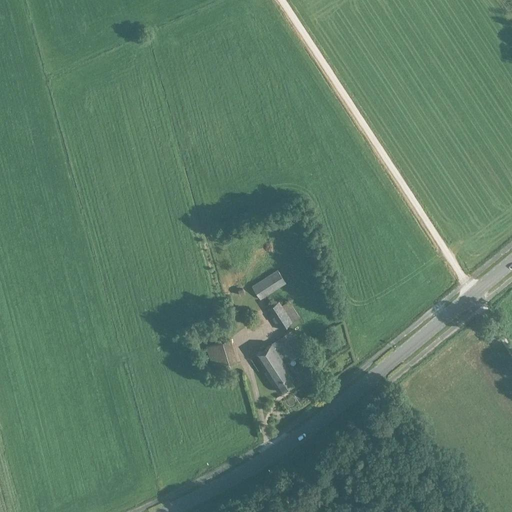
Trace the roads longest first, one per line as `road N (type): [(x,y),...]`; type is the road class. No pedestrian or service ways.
road 1 (secondary): [(163,511),(293,439),(473,293)]
road 2 (track): [(460,274),(281,0)]
